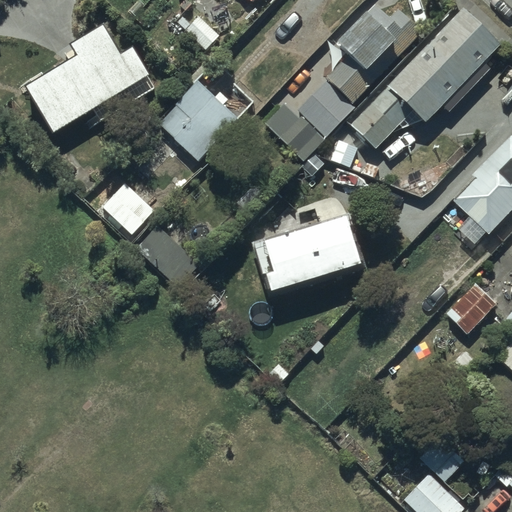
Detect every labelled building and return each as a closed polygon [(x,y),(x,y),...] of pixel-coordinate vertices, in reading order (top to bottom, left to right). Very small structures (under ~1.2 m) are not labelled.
[(386,21),(373,8),(334,47),(348,60),(326,82),(328,85),(309,104),(332,127),(420,38),(394,13),(386,21)] [(460,13),(385,91),(412,118),(423,128),(498,50),(460,13)] [(199,16),(181,31),(202,53),(219,37),(199,16)] [(124,58),(107,26),(70,46),(77,59),(24,87),(50,135),(155,79),(139,50),(124,58)] [(240,125),(199,87),(160,129),(201,167),(240,125)] [(412,118),(385,91),(348,129),(374,155),(412,118)] [(298,121),(286,109),(265,130),(294,159),(321,132),(304,116),(298,121)] [(304,166),(314,177),(344,147),(334,136),(304,166)] [(479,173),(439,138),(423,157),(416,151),(405,165),(399,160),(376,186),(420,224),(442,199),(450,207),(479,173)] [(469,258),(511,211),(511,149),(507,145),(479,173),(450,207),(433,224),(469,258)] [(124,183),(97,210),(128,241),(155,214),(124,183)] [(268,203),(255,191),(238,210),(251,221),(268,203)] [(364,276),(346,220),(253,249),(271,305),(364,276)] [(206,269),(160,228),(138,253),(184,294),(206,269)] [(464,342),(492,312),(470,292),(442,323),(464,342)] [(511,332),(511,301),(509,304),(511,306),(511,310),(500,323),(511,333),(511,332)] [(511,340),(493,362),(511,379),(511,340)] [(413,461),(439,486),(455,469),(468,481),(478,471),(466,459),(474,451),(447,425),(413,461)] [(511,474),(507,469),(494,481),(503,491),(507,487),(511,492),(511,495),(511,497),(511,474)] [(457,511),(428,480),(402,504),(410,511),(457,511)]
